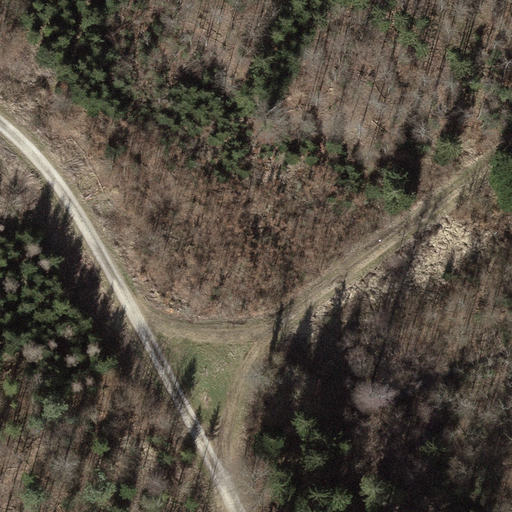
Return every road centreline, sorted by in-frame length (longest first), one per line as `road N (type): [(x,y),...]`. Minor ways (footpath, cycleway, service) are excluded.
road 1 (track): [(0,124),(56,180),(236,511)]
road 2 (track): [(137,323),(262,332),(511,150)]
road 3 (track): [(262,332),(223,415),(224,490)]
